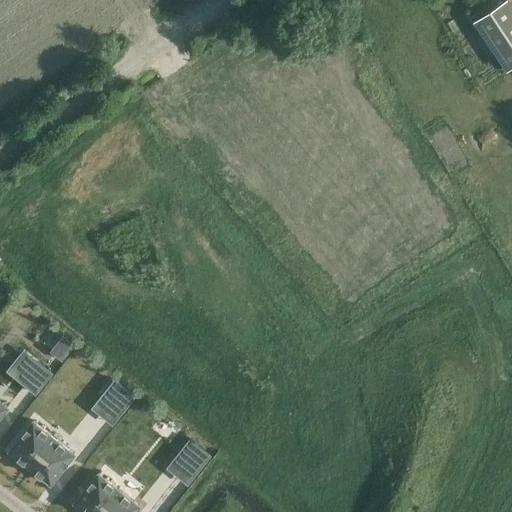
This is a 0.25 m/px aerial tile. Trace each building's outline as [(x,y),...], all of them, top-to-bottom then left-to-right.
[(511,65),(511,5),(508,0),(502,0),(473,20),(506,70),(511,65)] [(39,362),(23,382),(35,392),(51,372),(39,362)] [(114,378),(107,387),(127,404),(135,394),(114,378)] [(33,419),(9,449),(50,482),(74,453),(33,419)] [(190,438),(182,447),(202,463),(210,454),(190,438)] [(98,472),(74,501),(87,511),(133,511),(139,505),(98,472)]
